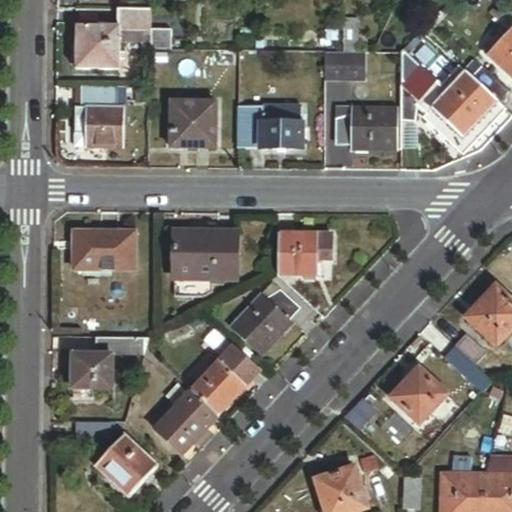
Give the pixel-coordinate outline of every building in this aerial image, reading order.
[(152,12),(118,11),(117,30),(120,30),(120,32),(152,32),(152,31),(152,12)] [(360,21),(345,21),(344,52),(359,52),(360,21)] [(120,45),(120,32),(120,30),(117,30),(77,29),(76,72),(119,72),(120,45)] [(172,31),(152,31),(152,32),(152,51),(172,51),(172,31)] [(120,32),(120,45),(142,45),(141,52),(152,52),(152,51),(152,32),(120,32)] [(422,33),(404,52),(440,85),(450,94),(467,75),(422,33)] [(511,35),(507,41),(491,58),(511,77),(511,35)] [(487,55),(491,58),(507,41),(503,37),(487,55)] [(258,54),(258,63),(278,63),(279,54),(258,54)] [(366,83),(366,54),(326,54),(326,82),(366,83)] [(477,84),(488,73),(478,64),(467,75),(477,84)] [(489,74),(478,86),(499,105),(510,93),(489,74)] [(417,125),(418,113),(424,111),(428,114),(424,118),(458,149),(465,141),(472,148),(506,111),(499,105),(478,86),(477,84),(467,75),(450,94),(440,85),(420,106),(402,106),(402,125),(417,125)] [(124,150),(125,89),(82,89),(82,109),(76,109),(75,149),(124,150)] [(217,104),(172,104),(172,150),(217,151),(217,104)] [(303,110),(240,109),(240,151),(302,151),(303,141),(308,142),(308,132),(303,132),(303,110)] [(354,148),(354,110),(342,110),(339,112),(338,148),(354,148)] [(399,111),(354,110),(354,148),(353,152),(399,153),(399,111)] [(465,141),(458,149),(465,156),(472,148),(465,141)] [(135,235),(74,234),(74,273),(135,273),(135,235)] [(237,236),(207,235),(207,239),(177,240),(176,279),(237,280),(237,236)] [(317,236),(279,237),(279,277),(317,277),(317,261),(317,236)] [(332,236),(317,236),(317,261),(332,262),(332,236)] [(263,297),(271,305),(282,293),(274,285),(263,297)] [(511,304),(497,291),(468,322),(498,348),(511,332),(511,304)] [(282,293),(271,305),(289,323),(299,312),(282,293)] [(289,323),(271,305),(263,297),(231,330),(261,359),(293,326),(289,323)] [(468,338),(457,349),(477,368),(488,357),(468,338)] [(147,351),(150,340),(96,340),(95,358),(112,358),(145,359),(147,351)] [(493,385),(456,349),(446,359),(483,396),(493,385)] [(261,374),(234,350),(220,365),(247,390),(261,374)] [(112,392),(112,358),(95,358),(73,358),(73,392),(93,392),(112,392)] [(220,365),(193,394),(219,419),(220,419),(247,390),(220,365)] [(421,372),(393,401),(420,427),(447,397),(421,372)] [(179,386),(166,400),(177,410),(190,397),(179,386)] [(219,419),(193,394),(190,397),(177,410),(156,432),(184,457),(219,419)] [(116,425),(78,425),(78,438),(116,439),(116,425)] [(95,471),(106,481),(129,501),(132,497),(159,469),(125,438),(95,471)] [(511,462),(490,462),(485,479),(511,478),(511,462)] [(411,465),(400,477),(404,481),(415,469),(411,465)] [(355,471),(317,484),(326,511),(364,511),(368,511),(355,471)] [(485,511),(485,479),(443,478),(443,511),(485,511)] [(511,511),(511,478),(485,479),(485,511),(511,511)] [(403,483),(402,511),(420,511),(421,483),(403,483)]
